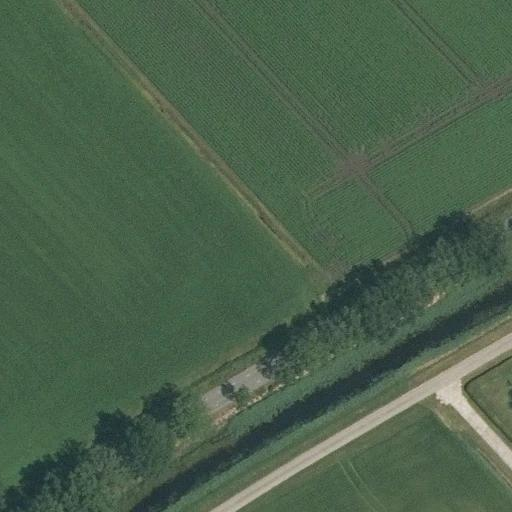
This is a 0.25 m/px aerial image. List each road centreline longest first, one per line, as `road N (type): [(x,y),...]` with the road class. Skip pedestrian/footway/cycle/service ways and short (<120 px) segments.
road 1 (tertiary): [(55,511),(164,430),(511,228)]
road 2 (unclassified): [(218,511),(511,341)]
